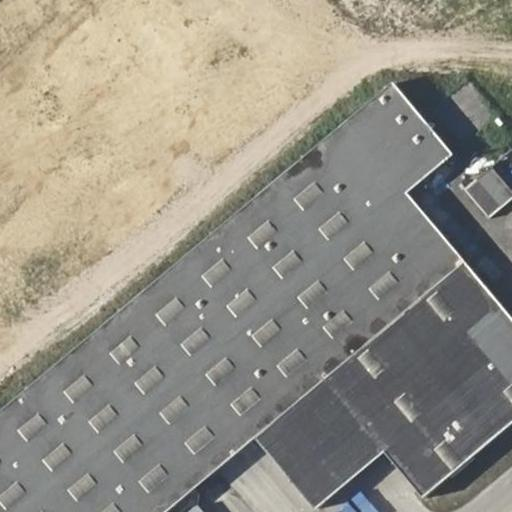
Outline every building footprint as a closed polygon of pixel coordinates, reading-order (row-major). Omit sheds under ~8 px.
[(511,420),(511,308),(413,188),(460,150),(403,80),(0,407),(0,511),(158,511),(261,429),(328,374),(387,445),(425,492),(511,420)] [(511,145),(497,158),(511,177),(511,145)] [(492,212),(511,195),(511,177),(497,158),(467,183),(492,212)] [(320,501),(387,445),(328,374),(261,429),(320,501)] [(208,511),(198,500),(184,511),(208,511)]
